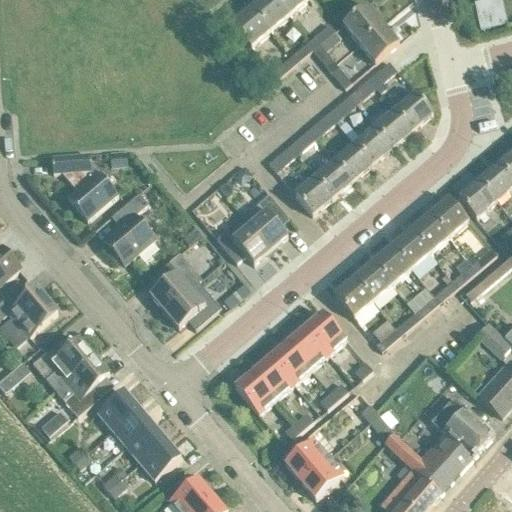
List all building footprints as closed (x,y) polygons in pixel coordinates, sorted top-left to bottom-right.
[(112,29),(153,26),(151,0),(115,0),(110,0),(112,29)] [(271,36),(290,20),(272,0),(265,0),(251,12),(271,36)] [(309,5),(310,4),(306,0),(272,0),(290,20),(309,4),(309,5)] [(23,7),(25,36),(66,32),(64,4),(23,7)] [(360,48),(383,29),(368,10),(368,9),(367,9),(343,29),(344,30),(360,48)] [(271,36),(251,12),(232,28),(231,28),(252,52),(271,36)] [(100,30),(99,17),(90,18),(91,31),(100,30)] [(84,31),(83,18),(74,19),(75,32),(84,31)] [(114,54),(155,51),(153,26),(112,29),(114,54)] [(316,51),(335,35),(330,28),(310,44),(316,51)] [(399,47),(383,29),(360,48),(376,68),(400,48),(399,47)] [(25,36),(27,61),(68,58),(66,32),(25,36)] [(316,51),(312,54),(325,69),(332,63),(326,56),(343,42),(336,34),(335,35),(316,51)] [(92,44),(93,57),(102,56),(101,44),(92,44)] [(310,44),(296,56),(302,63),(312,54),(316,51),(310,44)] [(86,57),(85,45),(76,46),(77,58),(86,57)] [(114,54),(116,80),(157,78),(155,51),(114,54)] [(103,68),(102,56),(93,57),(94,69),(103,68)] [(87,70),(86,57),(77,58),(78,70),(87,70)] [(27,61),(29,87),(70,84),(68,58),(27,61)] [(292,60),(277,73),(283,80),(297,67),(292,60)] [(387,92),(383,87),(397,75),(389,66),(369,83),(377,92),(382,97),(387,92)] [(345,93),(352,88),(336,68),(329,74),(345,93)] [(116,80),(117,107),(159,104),(157,78),(116,80)] [(369,83),(354,96),(362,105),(377,92),(369,83)] [(31,114),(72,111),(70,84),(29,87),(31,114)] [(105,96),(96,97),(97,109),(106,108),(105,96)] [(90,109),(89,97),(80,98),(81,110),(90,109)] [(413,135),(433,118),(416,98),(396,115),(413,135)] [(349,100),(334,113),(342,122),(357,109),(349,100)] [(117,107),(120,135),(161,132),(159,104),(117,107)] [(107,121),(106,108),(97,109),(98,121),(107,121)] [(91,122),(90,109),(81,110),(82,122),(91,122)] [(31,114),(33,141),(74,138),(72,111),(31,114)] [(393,152),(413,135),(396,115),(376,132),(393,152)] [(329,117),(314,130),(322,139),(337,126),(329,117)] [(373,169),(393,152),(376,132),(356,149),(373,169)] [(309,134),(294,147),(301,156),(317,143),(309,134)] [(353,186),(373,169),(356,149),(336,166),(353,186)] [(289,151),(274,164),(281,173),(284,170),(291,178),(303,168),(297,160),(289,151)] [(511,183),(511,157),(499,169),(511,183)] [(96,179),(92,175),(91,159),(80,160),(72,161),(52,162),(54,178),(63,177),(77,195),(68,203),(88,226),(118,200),(99,177),(96,179)] [(333,203),(353,186),(336,166),(316,183),(333,203)] [(497,206),(511,192),(511,183),(499,169),(479,186),(497,206)] [(313,220),(333,203),(316,183),(296,200),(313,220)] [(476,223),(497,206),(479,186),(459,203),(472,218),(476,223)] [(125,269),(140,256),(155,243),(135,220),(149,209),(139,198),(117,217),(125,227),(105,245),(125,269)] [(271,255),(288,241),(281,232),(290,224),(269,199),(260,207),(243,222),(250,230),(271,255)] [(450,244),(469,227),(461,218),(449,202),(448,203),(429,219),(450,244)] [(431,260),(450,244),(429,219),(411,235),(431,260)] [(271,255),(250,230),(243,222),(226,236),(217,244),(224,253),(237,268),(247,260),(254,270),(271,255)] [(191,249),(203,238),(197,231),(185,242),(191,249)] [(511,234),(511,232),(495,245),(503,255),(511,247),(511,234)] [(412,276),(431,260),(411,235),(392,251),(412,276)] [(393,292),(412,276),(392,251),(373,267),(393,292)] [(0,292),(21,274),(2,252),(0,253),(0,292)] [(477,276),(497,260),(491,252),(471,269),(477,276)] [(159,292),(150,299),(165,316),(199,287),(203,284),(180,257),(169,267),(166,269),(151,282),(159,292)] [(472,305),(511,271),(511,258),(465,297),(472,305)] [(466,263),(457,271),(462,277),(457,281),(463,288),(477,276),(471,269),(466,263)] [(374,308),(393,292),(373,267),(354,283),(374,308)] [(374,308),(354,283),(335,299),(334,299),(355,324),(374,308)] [(445,292),(439,297),(444,304),(456,295),(458,292),(452,285),(445,292)] [(222,313),(199,287),(165,316),(179,333),(188,325),(196,335),(222,313)] [(7,302),(0,307),(0,325),(10,317),(13,322),(0,333),(17,353),(30,342),(58,318),(37,293),(16,312),(7,302)] [(434,301),(420,313),(426,320),(440,308),(434,301)] [(415,317),(401,329),(407,336),(421,324),(415,317)] [(329,361),(347,346),(323,318),(305,333),(329,361)] [(387,325),(374,336),(381,345),(387,352),(402,340),(396,333),(395,334),(387,325)] [(511,326),(510,325),(499,337),(504,343),(511,349),(511,326)] [(501,363),(511,352),(488,329),(477,340),(501,363)] [(312,375),(329,361),(305,333),(288,347),(312,375)] [(55,395),(95,361),(80,344),(59,362),(51,353),(33,368),(55,395)] [(294,390),(312,375),(288,347),(270,362),(294,390)] [(78,422),(96,406),(88,397),(110,379),(95,361),(55,395),(78,422)] [(277,405),(294,390),(270,362),(253,377),(277,405)] [(502,422),(511,411),(511,367),(510,366),(479,401),(502,422)] [(362,386),(373,377),(365,367),(354,377),(362,386)] [(260,420),(275,407),(277,405),(253,377),(235,392),(260,420)] [(337,408),(347,399),(339,390),(329,398),(337,408)] [(113,434),(138,412),(124,396),(98,418),(113,434)] [(327,416),(337,408),(329,398),(319,407),(327,416)] [(472,464),(496,439),(481,426),(453,401),(431,427),(443,438),(421,464),(393,440),(387,447),(385,450),(413,474),(442,499),(472,464)] [(286,423),(298,413),(290,403),(278,413),(286,423)] [(370,427),(379,420),(370,410),(361,417),(370,427)] [(127,451),(153,429),(138,412),(113,434),(127,451)] [(302,437),(313,428),(304,419),(294,428),(302,437)] [(379,420),(370,427),(379,438),(387,447),(393,440),(395,438),(393,436),(387,430),(379,420)] [(292,446),(302,437),(294,428),(284,436),(292,446)] [(141,468),(167,446),(153,429),(127,451),(141,468)] [(301,486),(329,462),(314,444),(286,468),(301,486)] [(156,485),(166,476),(181,463),(167,446),(141,468),(156,485)] [(70,461),(76,467),(88,457),(82,450),(70,461)] [(88,457),(76,467),(81,474),(93,464),(88,457)] [(316,504),(331,491),(344,480),(329,462),(301,486),(316,504)] [(430,511),(442,499),(413,474),(398,491),(410,502),(400,511),(430,511)] [(109,495),(121,485),(115,479),(104,488),(109,495)] [(199,511),(213,501),(198,483),(186,493),(179,486),(163,499),(173,511),(199,511)] [(127,492),(121,485),(109,495),(115,502),(127,492)] [(223,511),(213,501),(199,511),(223,511)] [(498,511),(489,502),(480,511),(498,511)]
